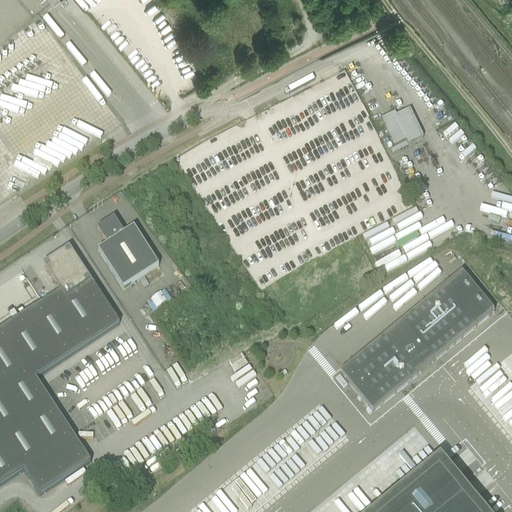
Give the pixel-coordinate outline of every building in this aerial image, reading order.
[(0,43),(33,21),(21,3),(19,5),(15,0),(14,0),(0,10),(0,43)] [(344,73),(327,80),(334,95),(330,96),(337,112),(351,106),(348,100),(352,98),(345,82),(347,81),(344,73)] [(360,121),(369,117),(363,105),(354,109),(360,121)] [(380,122),(393,148),(405,142),(408,146),(423,139),(409,111),(397,118),(395,113),(389,116),(390,118),(380,122)] [(337,240),(352,232),(318,170),(367,144),(356,123),(299,154),(305,165),(298,169),(337,240)] [(43,170),(52,173),(73,160),(74,156),(76,157),(96,144),(98,139),(102,140),(105,133),(83,125),(81,130),(74,127),(72,131),(67,134),(66,136),(61,135),(60,139),(51,144),(43,148),(42,151),(36,155),(33,164),(33,165),(32,170),(42,174),(43,170)] [(288,135),(270,143),(276,157),(270,160),(274,169),(297,159),(300,167),(301,166),(288,135)] [(122,291),(158,268),(133,229),(124,236),(114,220),(97,230),(107,246),(98,253),(122,291)] [(51,261),(53,265),(45,270),(65,300),(0,342),(0,487),(23,473),(39,498),(90,464),(35,381),(119,326),(69,249),(51,261)] [(461,274),(340,375),(340,376),(356,395),(368,409),(372,414),(494,314),(462,276),(461,274)] [(154,313),(173,302),(166,291),(147,302),(154,313)] [(256,511),(348,440),(324,410),(194,511),(256,511)] [(483,511),(439,459),(375,511),(483,511)]
